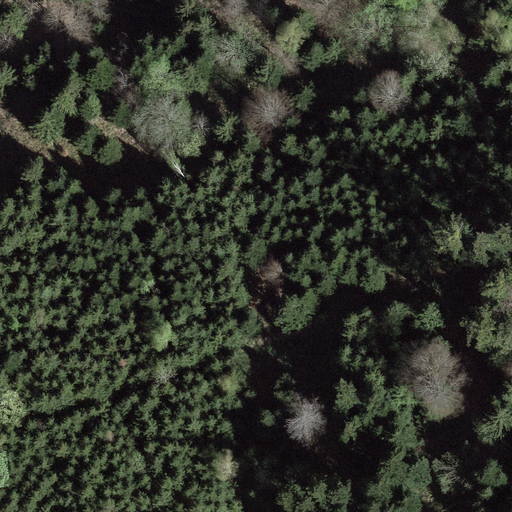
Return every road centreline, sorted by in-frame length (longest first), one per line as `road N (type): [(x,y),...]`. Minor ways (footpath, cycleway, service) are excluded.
road 1 (track): [(0,422),(66,424),(511,262)]
road 2 (track): [(326,511),(303,392),(277,342)]
